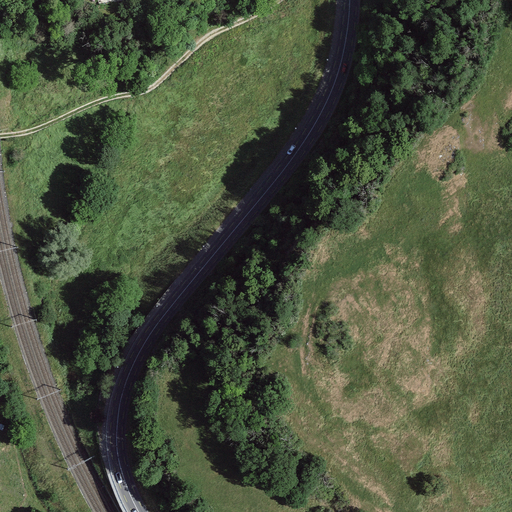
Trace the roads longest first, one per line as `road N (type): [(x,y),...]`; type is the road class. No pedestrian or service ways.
road 1 (primary): [(349,0),(345,43),(323,109),(163,316),(127,375),(115,425),(137,511)]
road 2 (track): [(274,0),(198,43),(150,89),(0,136)]
